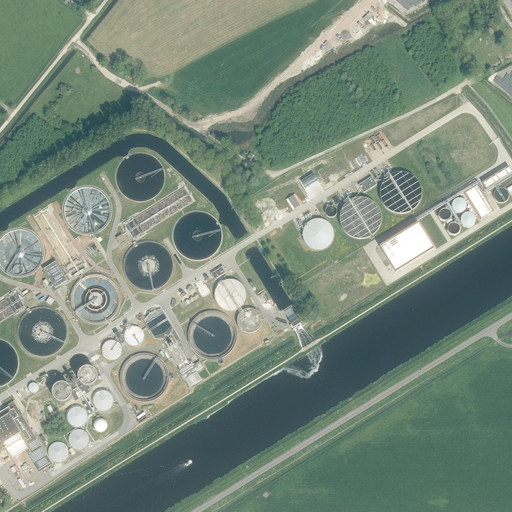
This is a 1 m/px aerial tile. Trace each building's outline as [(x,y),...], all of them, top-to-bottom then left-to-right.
[(128,73),(125,78),(132,83),(136,78),(128,73)] [(369,138),(372,144),(393,135),(390,128),(388,129),(387,127),(369,134),(371,138),(369,138)] [(363,141),(345,149),(348,154),(365,147),(363,141)] [(474,165),(470,167),(468,165),(464,167),(465,170),(464,171),(466,176),(476,171),(474,165)] [(482,183),(486,189),(511,172),(508,166),(482,183)] [(399,213),(404,213),(408,212),(412,210),(415,207),(418,204),(420,200),(421,196),(421,191),(420,187),(418,183),(416,179),(412,176),(408,174),(404,173),(399,172),(395,173),(391,175),(387,177),(384,181),(382,185),(380,189),(380,194),(381,199),(383,203),(386,207),(390,210),(394,212),(399,213)] [(371,179),(358,187),(363,195),(376,187),(371,179)] [(464,194),(480,220),(494,212),(478,186),(464,194)] [(352,238),(357,239),(361,239),(366,238),(370,237),(374,234),(377,230),(380,226),(381,221),(381,217),(380,212),(378,208),(375,205),(372,202),(368,200),(364,198),(359,198),(355,199),(351,200),(347,203),(344,206),(341,210),(340,214),(339,219),(340,224),(342,228),(345,232),(348,235),(352,238)] [(460,213),(462,212),(464,211),(466,208),(466,206),(465,203),(464,201),(462,199),(460,198),(457,198),(455,199),(453,200),(452,202),(451,204),(451,207),(452,210),(454,212),(457,213),(460,213)] [(329,217),(331,218),(333,218),(335,216),(337,214),(337,212),(337,210),(335,208),(333,206),(331,206),(329,206),(327,208),(325,210),(325,212),(325,214),(327,216),(329,217)] [(442,220),(444,221),(447,220),(449,219),(450,217),(451,215),(450,212),(449,210),(447,209),(444,209),(442,209),(440,211),(439,213),(438,215),(439,217),(440,219),(442,220)] [(469,228),(471,227),(473,225),(474,223),(475,220),(474,217),(473,215),(471,214),(469,213),(466,213),(464,213),(462,215),(461,217),(460,219),(460,222),(461,224),(463,226),(466,228),(469,228)] [(316,251),(320,251),(324,250),(328,248),(330,245),(332,241),(333,237),(333,234),(332,230),(330,226),(328,223),(324,221),(320,220),(316,220),(312,221),(308,223),(305,226),(303,229),(302,234),(302,238),(303,242),(305,245),(308,248),(312,250),(316,251)] [(395,272),(433,249),(417,223),(379,246),(395,272)] [(451,235),(453,235),(455,235),(457,233),(459,231),(459,229),(459,227),(457,225),(455,223),(453,223),(451,224),(449,225),(447,227),(447,229),(448,231),(449,233),(451,235)] [(122,235),(116,238),(119,244),(125,240),(122,235)] [(66,282),(55,263),(42,270),(51,285),(50,285),(54,292),(61,288),(60,286),(66,282)] [(226,273),(222,267),(211,274),(215,280),(226,273)] [(229,311),(234,311),(237,309),(240,307),(243,304),(245,301),(246,297),(246,294),(245,290),(243,287),(241,283),(237,281),(233,280),(228,279),(224,281),(220,283),(217,286),(215,290),(214,294),(215,298),(216,302),(218,306),(221,308),(225,310),(229,311)] [(34,299),(30,293),(25,296),(31,307),(36,304),(33,299),(34,299)] [(149,314),(143,320),(144,322),(143,323),(147,329),(148,328),(152,335),(156,336),(163,346),(166,347),(182,371),(183,371),(192,384),(197,381),(188,367),(190,366),(175,342),(176,339),(178,338),(161,310),(152,312),(149,314)] [(193,348),(195,350),(198,353),(200,354),(203,355),(206,356),(209,357),(213,357),(216,356),(220,356),(223,354),(226,352),(228,350),(230,347),(232,344),(234,341),(234,338),(235,335),(235,331),(234,329),(234,326),(232,323),(230,320),(228,317),(226,315),(223,313),(220,312),(216,311),(213,310),(211,310),(209,310),(206,311),(203,312),(200,314),(197,316),(194,318),(193,319),(191,322),(191,324),(189,327),(189,330),(188,334),(188,336),(189,337),(189,340),(191,344),(191,345),(193,348)] [(242,332),(245,333),(249,334),(252,334),(256,332),(259,330),(261,327),(262,324),(262,320),(261,317),(259,314),(257,312),(254,310),(251,310),(247,310),(244,311),(241,313),(239,315),(238,319),(237,322),(238,326),(240,329),(242,332)] [(297,316),(289,321),(293,328),(301,323),(297,316)] [(136,326),(134,325),(131,326),(130,326),(129,327),(128,327),(127,328),(126,329),(125,331),(125,332),(124,333),(124,335),(124,336),(125,337),(125,339),(126,340),(127,341),(128,342),(129,343),(130,343),(131,344),(133,344),(134,344),(136,344),(137,343),(138,343),(139,342),(140,341),(141,340),(142,339),(142,338),(143,336),(143,335),(143,333),(142,331),(141,329),(140,328),(139,327),(137,326),(136,326)] [(126,343),(120,333),(116,335),(122,345),(126,343)] [(106,342),(105,343),(103,345),(103,346),(102,347),(102,349),(102,350),(102,352),(103,353),(104,354),(104,356),(105,356),(107,358),(108,358),(110,358),(111,359),(114,358),(117,357),(118,356),(119,355),(120,354),(120,352),(120,351),(121,350),(120,348),(120,347),(120,345),(119,344),(118,343),(117,342),(116,341),(114,341),(112,340),(111,340),(110,340),(108,340),(107,341),(106,342)] [(123,386),(124,388),(125,390),(127,391),(129,394),(130,395),(133,396),(135,397),(138,398),(142,399),(145,399),(148,398),(152,397),(155,396),(158,394),(160,392),(163,389),(164,386),(166,383),(167,380),(167,376),(167,373),(166,370),(165,366),(164,363),(162,360),(159,358),(156,356),(153,354),(150,353),(147,352),(143,352),(140,353),(137,353),(133,355),(130,356),(128,359),(127,360),(124,363),(124,364),(122,367),(121,369),(121,372),(120,376),(121,379),(121,382),(123,386)] [(86,386),(88,386),(91,386),(94,384),(96,382),(97,379),(97,376),(96,373),(94,371),(92,369),(90,368),(87,368),(84,369),(82,370),(80,372),(79,375),(78,378),(78,379),(78,380),(79,381),(79,382),(80,383),(81,384),(82,385),(83,385),(84,386),(85,386),(86,386)] [(46,383),(52,378),(48,374),(42,378),(46,383)] [(73,375),(66,379),(69,384),(69,386),(69,387),(70,387),(70,388),(71,389),(71,390),(71,391),(72,392),(72,393),(72,394),(71,395),(72,396),(75,401),(89,393),(86,387),(86,386),(85,386),(84,386),(83,385),(82,385),(81,384),(80,383),(79,382),(79,381),(78,380),(78,379),(76,379),(73,375)] [(32,392),(34,392),(36,392),(37,390),(38,389),(38,387),(37,385),(36,384),(34,383),(32,383),(30,384),(29,387),(29,389),(30,391),(32,392)] [(58,402),(61,403),(64,403),(67,401),(69,400),(71,397),(71,395),(72,394),(72,393),(72,392),(71,391),(71,390),(71,389),(70,388),(70,387),(69,387),(69,386),(66,385),(63,384),(60,384),(57,385),(55,387),(54,390),(53,392),(53,395),(54,398),(56,400),(58,402)] [(98,409),(100,410),(103,410),(106,410),(109,409),(111,406),(112,404),(113,401),(112,398),(111,395),(108,393),(106,392),(103,392),(100,392),(97,393),(95,396),(94,398),(94,401),(94,404),(95,407),(98,409)] [(94,410),(88,401),(83,404),(89,414),(94,410)] [(53,464),(42,447),(14,402),(0,410),(0,411),(1,413),(0,413),(0,439),(13,460),(29,450),(42,471),(53,464)] [(73,426),(76,427),(79,427),(82,426),(84,424),(86,422),(87,419),(87,416),(86,413),(84,411),(82,409),(79,408),(76,408),(73,409),(71,410),(69,413),(68,415),(68,418),(69,421),(70,424),(73,426)] [(98,432),(100,433),(103,433),(105,431),(107,430),(108,427),(108,424),(107,422),(104,420),(102,419),(99,420),(97,421),(95,423),(94,425),(95,428),(96,430),(98,432)] [(74,449),(77,450),(80,450),(83,450),(86,448),(88,445),(89,442),(89,439),(88,436),(86,434),(84,432),(81,430),(78,430),(75,431),(72,432),(70,435),(69,438),(69,441),(69,444),(71,447),(74,449)] [(53,462),(56,463),(59,463),(62,462),(65,461),(67,458),(68,455),(68,452),(68,449),(66,446),(63,444),(60,443),(57,443),(53,444),(51,446),(49,449),(48,451),(48,454),(49,457),(51,460),(53,462)] [(10,472),(13,477),(18,473),(15,469),(10,472)]
